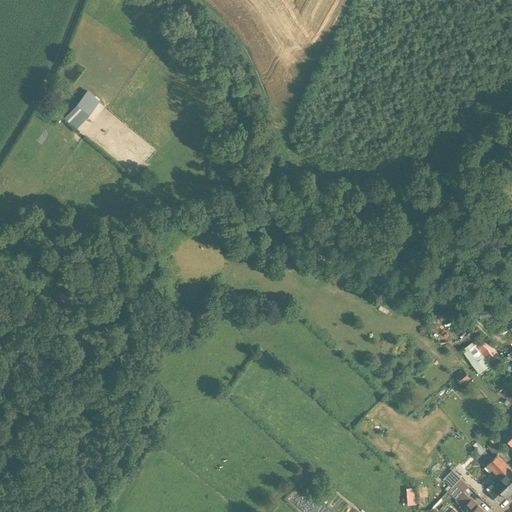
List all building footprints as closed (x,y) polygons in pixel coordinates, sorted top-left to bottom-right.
[(76,129),(96,106),(83,95),(63,118),(76,129)] [(482,319),(496,316),(494,308),(480,311),(482,319)] [(480,345),(476,348),(490,365),(501,356),(487,339),(480,345)] [(511,424),(510,422),(508,424),(509,425),(499,433),(511,450),(511,424)] [(493,455),(499,450),(492,442),(486,447),(493,455)] [(485,451),(480,455),(487,463),(494,457),(492,455),(490,456),(485,451)] [(494,457),(487,463),(485,465),(498,478),(499,477),(500,478),(487,491),(493,497),(499,491),(505,497),(511,490),(511,470),(497,454),(494,457)] [(449,472),(444,467),(439,472),(444,477),(449,472)] [(449,473),(443,479),(449,484),(444,490),(446,492),(451,487),(454,484),(460,478),(459,477),(452,470),(449,473)] [(460,478),(454,484),(463,492),(469,486),(460,478)] [(483,511),(463,492),(454,501),(465,511),(483,511)]
